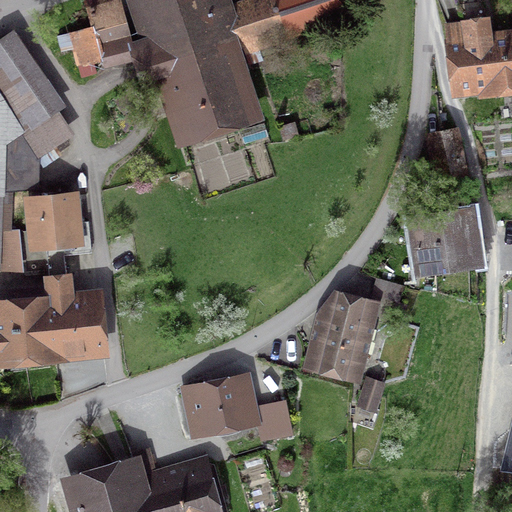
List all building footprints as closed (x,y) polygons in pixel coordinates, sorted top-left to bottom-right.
[(103,58),(106,66),(134,58),(130,45),(118,0),(85,0),(94,28),(102,59),(103,58)] [(234,80),(227,59),(245,53),(230,7),(228,0),(145,0),(157,36),(130,45),(134,58),(141,81),(169,72),(190,134),(255,113),(243,77),(234,80)] [(250,0),(230,7),(245,53),(349,18),(343,0),(250,0)] [(466,23),(447,25),(454,82),(455,87),(511,80),(511,31),(489,35),(488,21),(467,24),(466,23)] [(72,34),(80,66),(102,59),(94,28),(72,34)] [(1,43),(0,44),(0,95),(22,129),(38,154),(64,137),(1,43)] [(0,186),(2,144),(22,129),(0,95),(0,186)] [(440,181),(464,176),(455,132),(430,137),(440,181)] [(62,242),(63,253),(91,250),(88,221),(76,222),(73,196),(29,201),(34,245),(62,242)] [(416,279),(485,269),(476,207),(406,217),(416,279)] [(19,230),(0,229),(0,265),(18,266),(19,230)] [(56,350),(102,345),(97,300),(70,302),(65,262),(47,263),(50,305),(0,309),(0,358),(56,353),(56,350)] [(398,301),(402,286),(378,278),(374,294),(398,301)] [(302,369),(361,384),(382,302),(335,290),(317,313),(302,369)] [(195,431),(251,420),(242,379),(186,390),(195,431)] [(367,380),(359,404),(374,409),(382,385),(367,380)] [(286,404),(255,410),(261,440),(292,433),(286,404)] [(511,426),(502,470),(511,471),(511,426)] [(213,511),(201,468),(140,486),(137,475),(153,470),(147,451),(132,455),(134,463),(70,481),(78,511),(213,511)]
